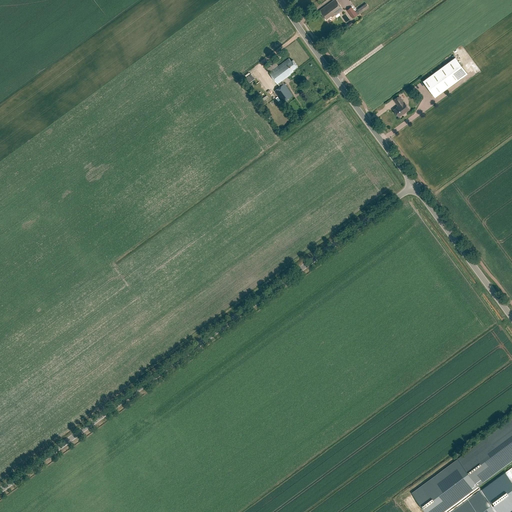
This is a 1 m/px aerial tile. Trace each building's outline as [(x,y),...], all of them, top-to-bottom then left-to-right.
[(333,0),(319,10),(326,20),(332,16),(333,17),(335,15),(336,16),(345,10),(337,0),(333,0)] [(357,10),(360,13),(369,7),(366,3),(357,10)] [(352,7),(347,10),(353,18),(357,15),(352,7)] [(453,58),(423,81),(435,97),(467,73),(455,57),(453,58)] [(273,59),(264,66),(278,84),(280,87),(275,91),(283,103),(293,96),(285,84),(284,84),(282,81),(291,75),(290,74),(294,71),(293,70),(298,67),(293,60),(291,61),(289,58),(277,67),(278,66),(273,59)] [(248,84),(254,80),(250,74),(244,79),(248,84)] [(397,108),(394,110),(399,116),(403,113),(403,114),(409,109),(405,102),(404,103),(399,96),(394,100),(398,106),(397,107),(397,108)] [(497,511),(508,511),(511,509),(511,511),(511,418),(458,458),(462,464),(478,486),(511,460),(511,466),(481,490),(497,511)]
